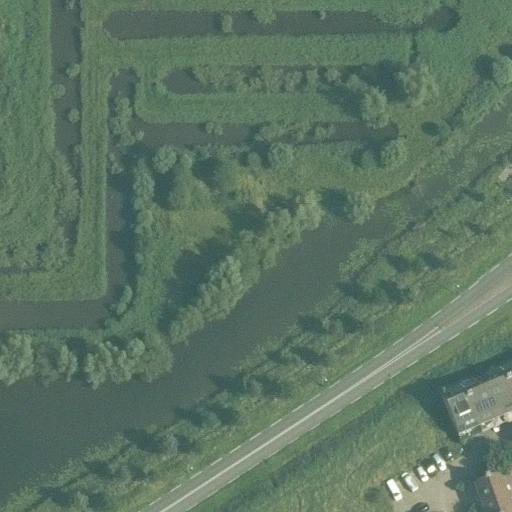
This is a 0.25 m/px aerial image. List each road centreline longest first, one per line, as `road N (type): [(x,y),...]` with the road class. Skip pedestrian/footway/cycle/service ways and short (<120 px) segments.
road 1 (secondary): [(384,367),(162,511)]
road 2 (secondary): [(511,261),(384,367)]
road 3 (secondary): [(384,367),(511,291)]
